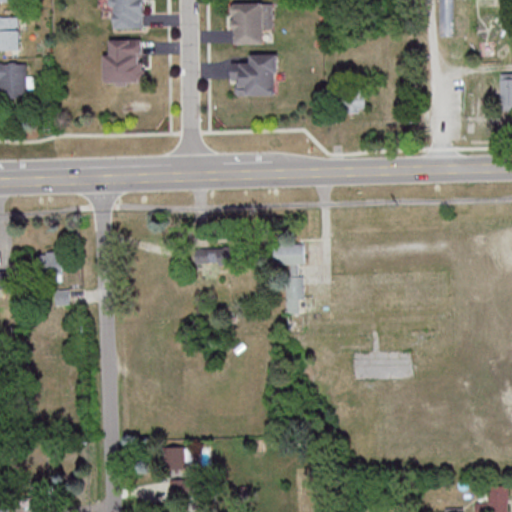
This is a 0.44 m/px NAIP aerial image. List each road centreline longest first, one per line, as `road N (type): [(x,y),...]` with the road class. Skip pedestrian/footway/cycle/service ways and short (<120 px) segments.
road 1 (tertiary): [(511,163),(104,175)]
road 2 (residential): [(115,511),(107,268)]
road 3 (residential): [(193,172),(187,0)]
